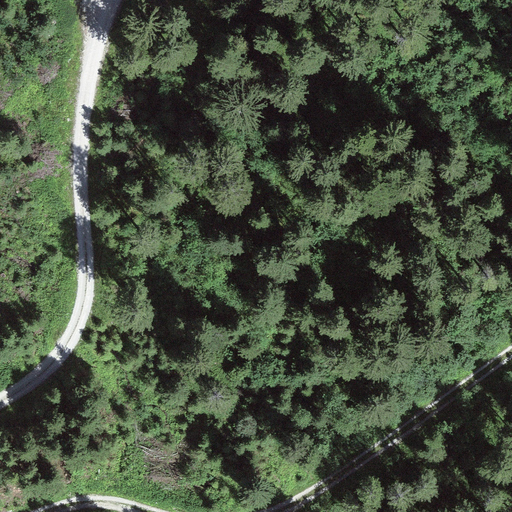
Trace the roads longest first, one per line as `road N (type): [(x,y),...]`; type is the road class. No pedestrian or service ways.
road 1 (track): [(104,0),(80,112),(89,286),(82,316),(52,362),(0,399)]
road 2 (track): [(284,511),(511,354)]
